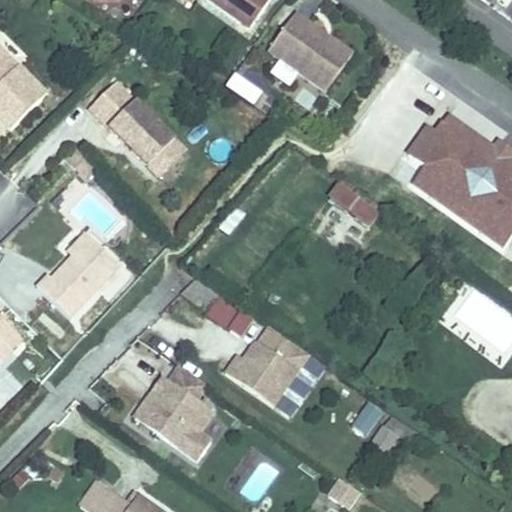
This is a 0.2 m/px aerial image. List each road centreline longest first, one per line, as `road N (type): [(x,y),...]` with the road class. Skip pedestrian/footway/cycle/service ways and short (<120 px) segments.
road 1 (residential): [(0,457),(175,281)]
road 2 (residential): [(363,0),(511,106)]
